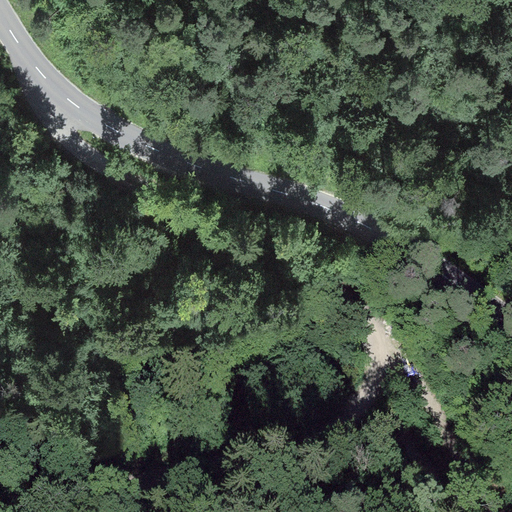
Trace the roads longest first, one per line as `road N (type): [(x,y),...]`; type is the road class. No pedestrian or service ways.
road 1 (track): [(39,69),(74,144),(317,259),(374,310),(389,360),(374,400),(332,442),(74,511)]
road 2 (tertiary): [(511,313),(364,223),(98,118),(39,69),(0,10)]
